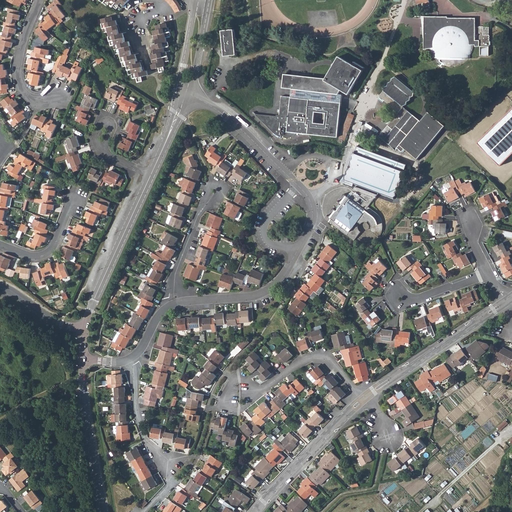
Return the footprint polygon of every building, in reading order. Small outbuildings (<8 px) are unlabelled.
[(55,4),(48,9),(52,15),(56,20),(59,18),(61,20),(65,17),(59,10),(63,7),(57,0),(55,0),(53,2),(54,3),(55,4)] [(125,5),(129,8),(132,4),(128,1),(129,0),(96,0),(99,1),(99,0),(103,0),(108,4),(110,1),(118,7),(120,4),(124,7),(125,5)] [(166,0),(167,0),(169,2),(171,5),(173,8),(174,11),(181,9),(180,5),(178,2),(176,0),(166,0)] [(18,16),(20,12),(8,9),(6,13),(9,14),(6,23),(14,26),(16,20),(19,21),(20,16),(18,16)] [(117,14),(96,20),(97,24),(101,23),(105,37),(108,36),(111,46),(114,45),(118,58),(121,57),(124,66),(127,66),(130,74),(133,73),(135,78),(136,77),(137,82),(142,81),(140,76),(147,74),(146,70),(143,70),(140,62),(137,62),(135,53),(132,54),(127,41),(124,42),(121,32),(118,33),(115,21),(118,20),(117,14)] [(46,21),(42,24),(47,31),(55,24),(56,26),(59,24),(59,23),(56,20),(52,15),(49,17),(49,16),(44,19),(46,21)] [(426,17),(426,50),(429,50),(430,52),(431,55),(432,57),(432,60),(450,59),(471,59),(471,56),(473,54),(474,51),(474,48),(474,45),(477,45),(477,47),(488,46),(489,45),(489,36),(488,35),(488,28),(487,27),(483,27),(482,26),(478,26),(478,33),(478,34),(479,34),(480,34),(480,35),(479,36),(479,40),(477,40),(477,18),(451,18),(450,17),(426,17)] [(149,64),(150,69),(157,67),(158,72),(163,71),(162,66),(164,66),(163,61),(166,60),(164,51),(168,50),(165,36),(168,36),(167,26),(170,25),(170,21),(156,24),(157,28),(153,29),(155,38),(151,39),(154,53),(150,54),(152,63),(149,64)] [(14,29),(15,26),(14,26),(6,23),(3,23),(2,26),(5,27),(2,37),(10,39),(12,34),(14,35),(16,30),(14,29)] [(49,40),(53,37),(49,34),(47,31),(42,24),(41,24),(38,26),(40,28),(36,31),(44,43),(48,40),(49,40)] [(222,32),(224,57),(237,56),(234,31),(222,32)] [(10,43),(11,40),(10,39),(2,37),(0,36),(0,39),(1,40),(0,42),(0,51),(6,53),(7,53),(8,47),(11,48),(12,44),(10,43)] [(32,52),(31,56),(44,59),(45,59),(45,56),(48,56),(50,50),(36,47),(35,53),(32,52)] [(71,70),(62,66),(63,64),(64,63),(66,58),(65,57),(69,50),(65,48),(62,56),(59,62),(54,73),(58,75),(57,76),(61,78),(62,76),(68,78),(71,70)] [(43,63),(44,59),(31,56),(31,59),(29,58),(28,64),(31,64),(29,70),(31,70),(38,72),(40,62),(43,63)] [(325,79),(324,81),(340,90),(348,95),(362,71),(338,57),(325,79)] [(75,69),(72,68),(71,70),(68,78),(67,80),(70,82),(71,79),(76,82),(82,69),(77,66),(75,69)] [(43,77),(44,73),(38,72),(31,70),(30,74),(28,73),(27,78),(30,79),(29,84),(38,86),(40,76),(43,77)] [(342,95),(338,95),(340,90),(324,81),(325,79),(283,74),(282,88),(292,89),(291,96),(291,98),(327,102),(333,103),(334,99),(341,101),(342,95)] [(385,91),(379,97),(399,113),(388,127),(379,137),(396,152),(398,150),(403,154),(405,151),(417,160),(445,127),(428,113),(421,122),(403,107),(404,106),(406,105),(407,102),(410,101),(411,98),(414,96),(414,93),(415,92),(396,77),(395,78),(392,79),(391,83),(388,84),(388,87),(385,88),(385,91)] [(116,97),(120,99),(121,96),(122,94),(123,92),(123,91),(111,85),(109,88),(104,98),(114,102),(115,99),(116,97)] [(275,134),(277,135),(279,136),(281,137),(281,136),(284,137),(284,138),(288,137),(292,137),(295,135),(296,133),(309,135),(337,138),(341,103),(341,101),(334,99),(333,103),(327,102),(291,98),(291,96),(281,95),(279,116),(276,115),(276,117),(253,114),(264,124),(271,131),(275,134)] [(84,100),(80,108),(86,111),(88,107),(90,108),(93,110),(98,100),(88,96),(86,101),(84,100)] [(130,99),(129,99),(121,96),(120,99),(119,101),(118,102),(121,104),(120,106),(119,109),(128,114),(130,110),(134,112),(138,104),(134,102),(134,101),(130,99)] [(12,99),(10,101),(4,105),(2,107),(4,110),(7,108),(13,116),(20,111),(16,106),(18,105),(15,101),(14,102),(12,99)] [(85,114),(86,111),(80,108),(77,106),(75,109),(79,111),(76,116),(78,117),(76,122),(85,126),(90,117),(87,115),(85,114)] [(24,112),(22,109),(20,111),(13,116),(11,118),(13,121),(11,123),(14,127),(25,118),(22,114),(24,112)] [(511,109),(477,143),(499,166),(511,154),(511,109)] [(339,140),(340,141),(343,142),(344,142),(354,115),(348,113),(339,140)] [(40,118),(35,116),(32,124),(41,128),(40,130),(44,132),(48,121),(45,120),(46,118),(41,116),(40,118)] [(52,121),(49,120),(48,121),(44,132),(47,133),(45,136),(50,138),(56,126),(51,123),(52,121)] [(130,134),(128,137),(135,141),(139,133),(140,133),(142,128),(129,122),(124,132),(128,133),(130,134)] [(66,149),(68,154),(71,153),(73,152),(75,152),(74,148),(75,147),(79,146),(76,136),(65,140),(68,148),(66,149)] [(132,149),(135,141),(128,137),(127,140),(125,140),(121,138),(117,148),(127,152),(129,148),(132,149)] [(217,163),(220,166),(223,161),(227,155),(211,145),(205,155),(209,157),(208,159),(216,164),(217,163)] [(345,181),(356,186),(347,197),(344,194),(338,202),(342,204),(340,206),(339,205),(337,208),(338,209),(337,211),(333,208),(327,216),(331,219),(328,222),(353,241),(360,232),(359,230),(358,228),(357,226),(357,225),(358,223),(359,222),(360,223),(361,222),(362,222),(363,221),(364,221),(365,221),(366,221),(368,222),(369,220),(370,221),(371,223),(371,224),(372,226),(372,227),(371,229),(370,230),(379,237),(382,233),(383,228),(383,222),(381,217),(378,213),(369,206),(377,197),(379,194),(394,200),(394,199),(396,196),(397,192),(399,189),(399,185),(402,182),(402,178),(404,175),(404,172),(406,166),(357,148),(356,150),(355,150),(354,152),(355,152),(355,153),(355,154),(352,157),(353,160),(351,162),(351,165),(349,167),(349,169),(347,172),(347,175),(345,177),(345,180),(345,181)] [(78,154),(75,156),(73,152),(71,153),(68,154),(56,159),(57,162),(66,159),(68,164),(70,163),(72,168),(82,164),(78,154)] [(30,172),(35,164),(20,156),(18,160),(15,159),(13,162),(14,163),(21,167),(30,172)] [(189,175),(188,179),(196,182),(198,183),(199,179),(198,179),(201,171),(196,169),(198,165),(195,159),(194,160),(192,156),(183,160),(185,163),(186,164),(187,166),(186,171),(189,172),(188,175),(189,175)] [(243,162),(240,160),(236,167),(232,172),(235,174),(235,175),(242,180),(248,172),(240,167),(243,162)] [(227,173),(230,176),(232,172),(236,167),(232,165),(231,166),(223,161),(220,166),(218,169),(226,174),(227,173)] [(16,176),(21,167),(14,163),(11,168),(9,166),(7,170),(9,172),(7,175),(17,180),(18,177),(16,176)] [(91,182),(99,186),(101,181),(102,179),(99,177),(100,176),(101,172),(92,167),(87,177),(92,180),(91,182)] [(110,171),(109,174),(105,172),(104,174),(103,177),(102,179),(101,181),(109,185),(111,183),(115,185),(120,175),(110,171)] [(191,193),(196,182),(188,179),(186,178),(183,186),(181,189),(184,190),(191,193)] [(460,179),(456,182),(458,185),(461,191),(461,192),(462,193),(465,191),(466,193),(467,196),(477,191),(472,182),(467,184),(466,182),(463,184),(460,179)] [(457,192),(461,191),(458,185),(456,182),(451,184),(453,188),(450,189),(449,187),(446,189),(445,189),(450,201),(460,197),(458,194),(457,192)] [(0,188),(0,192),(11,194),(11,191),(17,192),(18,187),(2,183),(1,188),(0,188)] [(44,190),(42,200),(51,202),(52,196),(54,197),(55,192),(54,192),(54,188),(43,186),(42,189),(44,190)] [(238,192),(234,199),(244,205),(248,197),(247,196),(248,193),(239,188),(237,191),(238,192)] [(193,197),(194,194),(191,193),(184,190),(183,193),(181,192),(178,200),(188,204),(189,205),(192,197),(193,197)] [(13,199),(14,195),(11,194),(0,192),(0,206),(5,208),(7,197),(13,199)] [(491,205),(492,208),(494,208),(496,207),(502,204),(501,201),(499,203),(494,192),(489,195),(482,198),(486,208),(489,206),(491,205)] [(51,205),(52,202),(51,202),(42,200),(40,200),(40,203),(42,204),(40,214),(48,216),(49,210),(52,211),(53,206),(51,205)] [(186,208),(188,204),(178,200),(176,204),(171,202),(170,204),(169,205),(168,206),(169,208),(168,210),(172,212),(176,214),(182,216),(185,208),(186,208)] [(91,205),(90,208),(101,213),(102,213),(103,210),(107,211),(108,206),(96,201),(94,206),(91,205)] [(225,213),(235,218),(236,218),(238,219),(239,219),(242,213),(242,212),(239,210),(241,207),(230,201),(228,205),(229,206),(225,213)] [(509,207),(506,202),(502,204),(496,207),(497,210),(496,211),(493,212),(497,221),(507,217),(505,212),(507,211),(505,208),(509,207)] [(430,219),(431,219),(438,220),(438,216),(440,216),(443,216),(444,205),(433,205),(433,210),(430,210),(430,214),(424,214),(424,219),(430,219)] [(99,216),(101,213),(90,208),(88,212),(87,211),(85,216),(88,217),(85,222),(93,225),(97,215),(99,216)] [(171,215),(170,215),(167,222),(167,223),(170,224),(180,229),(183,221),(185,222),(187,218),(182,216),(176,214),(175,217),(173,216),(171,215)] [(211,228),(210,231),(218,235),(219,235),(221,231),(219,230),(223,218),(215,215),(211,214),(207,226),(211,228)] [(33,222),(31,228),(35,230),(46,234),(47,231),(45,230),(47,225),(38,221),(34,220),(35,216),(31,215),(29,220),(30,221),(33,222)] [(443,223),(442,220),(440,220),(438,220),(431,219),(431,225),(430,225),(430,228),(431,230),(431,234),(432,235),(437,235),(437,234),(447,234),(447,223),(444,223),(443,223)] [(74,227),(72,231),(84,235),(85,235),(86,232),(89,233),(91,228),(78,223),(76,228),(74,227)] [(46,234),(35,230),(34,233),(36,234),(34,240),(30,238),(28,242),(27,242),(26,246),(34,249),(36,245),(40,247),(42,242),(44,243),(46,238),(45,237),(46,234)] [(82,238),(84,235),(72,231),(71,234),(70,233),(68,238),(70,239),(68,244),(76,247),(78,248),(80,249),(84,239),(82,238)] [(162,239),(160,242),(164,244),(173,249),(175,246),(173,245),(177,239),(165,231),(161,238),(162,239)] [(206,234),(201,247),(210,250),(213,251),(218,239),(217,238),(218,235),(210,231),(209,231),(207,235),(206,234)] [(445,249),(449,258),(453,256),(456,254),(454,251),(456,250),(459,248),(454,239),(445,244),(447,248),(445,249)] [(504,254),(506,257),(511,254),(511,253),(511,251),(509,245),(507,246),(504,242),(495,247),(500,256),(503,254),(504,254)] [(76,251),(78,248),(76,247),(68,244),(67,243),(66,247),(64,246),(62,251),(64,252),(62,257),(70,260),(74,261),(75,258),(75,256),(72,255),(74,250),(76,251)] [(427,254),(431,252),(427,243),(422,246),(427,254)] [(171,259),(175,251),(173,249),(164,244),(162,248),(164,250),(162,254),(161,254),(158,252),(156,255),(167,262),(169,258),(171,259)] [(328,246),(318,257),(321,259),(330,267),(335,261),(333,259),(337,253),(328,246)] [(206,259),(210,250),(201,247),(197,256),(198,256),(197,260),(196,263),(205,267),(206,263),(207,260),(206,259)] [(14,260),(16,257),(5,252),(3,256),(1,255),(0,254),(0,270),(4,272),(5,268),(8,269),(8,268),(12,259),(14,260)] [(461,255),(459,252),(458,253),(456,254),(453,256),(457,264),(459,263),(461,267),(470,262),(465,253),(463,255),(461,255)] [(165,265),(167,262),(156,255),(153,254),(152,257),(157,260),(158,261),(153,269),(162,274),(166,266),(165,265)] [(511,256),(511,254),(506,257),(504,258),(505,261),(504,262),(501,263),(505,273),(511,269),(511,256)] [(409,268),(411,270),(413,269),(414,267),(417,265),(411,258),(409,260),(406,256),(398,264),(405,271),(407,269),(409,268)] [(320,279),(330,267),(321,259),(311,271),(316,275),(320,279)] [(369,263),(365,267),(371,273),(374,275),(376,273),(377,274),(379,276),(387,268),(377,259),(374,263),(371,266),(369,263)] [(59,261),(55,263),(59,273),(61,278),(69,275),(64,262),(60,264),(59,261)] [(55,274),(59,273),(55,263),(55,262),(51,263),(51,262),(46,264),(47,266),(42,268),(45,276),(55,272),(55,274)] [(426,269),(420,262),(417,265),(414,267),(417,270),(415,271),(413,274),(422,284),(432,275),(429,273),(428,274),(425,271),(426,269)] [(447,273),(441,262),(438,263),(445,274),(447,273)] [(205,267),(196,263),(194,266),(189,264),(184,277),(196,282),(201,269),(203,270),(205,267)] [(16,271),(22,272),(21,277),(30,279),(31,269),(18,266),(16,271)] [(39,286),(47,282),(45,276),(42,268),(41,267),(37,268),(38,271),(34,273),(39,286)] [(16,271),(8,268),(8,269),(6,274),(13,277),(16,271)] [(158,283),(163,274),(162,274),(153,269),(152,268),(147,276),(149,277),(146,281),(147,281),(155,286),(157,282),(158,283)] [(265,274),(253,270),(251,277),(249,282),(253,284),(254,283),(261,285),(265,274)] [(244,284),(247,286),(249,282),(251,277),(247,275),(246,277),(237,273),(235,279),(234,282),(243,286),(244,284)] [(374,280),(377,278),(375,276),(374,275),(371,273),(365,279),(367,281),(364,284),(371,292),(378,284),(376,282),(374,280)] [(224,287),(231,290),(234,282),(235,279),(223,274),(219,286),(223,288),(224,287)] [(320,288),(324,282),(320,279),(316,275),(306,286),(316,295),(318,296),(322,290),(320,288)] [(157,292),(159,288),(155,286),(147,281),(145,285),(146,285),(143,292),(142,292),(139,297),(142,298),(151,303),(153,298),(152,297),(156,291),(157,292)] [(311,301),(316,295),(306,286),(305,285),(295,297),(297,299),(304,304),(309,299),(311,301)] [(464,300),(461,301),(464,309),(465,312),(470,310),(469,307),(472,305),(471,303),(480,299),(477,290),(472,292),(472,291),(462,295),(464,298),(464,300)] [(341,303),(344,305),(346,300),(344,298),(339,294),(336,296),(342,301),(341,303)] [(455,312),(464,309),(461,301),(458,302),(457,300),(456,297),(446,301),(450,311),(454,309),(455,312)] [(141,306),(136,315),(142,318),(144,319),(145,319),(149,311),(148,310),(150,307),(151,308),(153,304),(151,303),(142,298),(140,302),(142,303),(140,306),(141,306)] [(297,318),(306,306),(304,304),(297,299),(288,311),(297,318)] [(355,313),(361,320),(366,315),(364,312),(366,311),(368,308),(362,300),(354,307),(356,311),(355,313)] [(432,314),(429,316),(430,318),(430,320),(431,323),(440,320),(439,318),(443,316),(440,306),(430,310),(431,313),(432,314)] [(249,322),(253,321),(253,314),(252,311),(249,311),(249,312),(240,313),(240,314),(241,324),(249,324),(249,322)] [(120,328),(118,332),(130,338),(131,339),(137,329),(142,321),(144,319),(142,318),(136,315),(134,313),(132,316),(133,316),(129,324),(127,323),(123,330),(120,328)] [(224,324),(228,324),(227,316),(227,313),(223,313),(223,314),(215,315),(215,317),(215,326),(224,326),(224,324)] [(237,325),(241,324),(240,314),(236,314),(236,315),(227,316),(228,324),(228,327),(237,327),(237,325)] [(369,317),(366,315),(361,320),(367,327),(368,325),(372,329),(380,322),(373,314),(370,316),(369,317)] [(424,331),(433,327),(431,323),(430,320),(427,321),(426,320),(425,316),(415,320),(419,330),(423,328),(424,331)] [(212,329),(216,328),(215,326),(215,317),(211,318),(211,319),(202,319),(203,329),(203,331),(212,330),(212,329)] [(177,331),(186,331),(190,330),(190,329),(190,328),(189,319),(189,318),(185,318),(185,319),(176,320),(177,331)] [(198,318),(189,319),(190,328),(190,329),(199,328),(199,329),(203,329),(202,319),(199,320),(198,318)] [(389,348),(394,349),(396,336),(392,336),(393,334),(393,331),(383,329),(382,333),(379,333),(377,335),(376,342),(381,342),(381,340),(386,340),(385,343),(390,344),(389,348)] [(312,332),(308,333),(309,338),(311,342),(315,341),(315,342),(324,339),(321,330),(312,333),(312,332)] [(111,345),(120,350),(122,347),(124,348),(130,338),(118,332),(117,331),(111,340),(113,341),(111,345)] [(399,337),(396,336),(394,349),(399,349),(400,345),(404,346),(404,343),(409,343),(410,333),(400,332),(400,335),(399,337)] [(169,349),(172,337),(164,334),(160,333),(157,346),(162,347),(161,351),(172,354),(175,355),(175,353),(175,351),(169,349)] [(340,347),(341,351),(353,348),(353,346),(352,343),(351,344),(348,335),(345,336),(344,333),(332,336),(335,348),(340,347)] [(309,348),(312,347),(311,342),(309,338),(305,339),(306,340),(297,343),(300,352),(309,349),(309,348)] [(470,347),(466,350),(471,356),(474,359),(477,357),(484,352),(482,351),(487,347),(492,343),(489,340),(482,338),(480,339),(474,344),(475,345),(471,348),(470,347)] [(241,351),(248,343),(247,341),(242,342),(240,342),(236,346),(241,351)] [(343,354),(346,368),(353,366),(358,365),(357,361),(362,360),(359,346),(358,347),(353,348),(341,351),(340,351),(341,355),(343,354)] [(511,349),(505,346),(505,347),(501,354),(500,356),(511,362),(511,349)] [(459,366),(471,356),(466,350),(464,347),(457,353),(457,352),(448,359),(455,367),(458,364),(459,366)] [(274,353),(272,355),(281,364),(284,362),(285,363),(291,356),(285,350),(278,356),(277,355),(274,353)] [(169,367),(172,354),(161,351),(160,351),(156,364),(155,363),(154,367),(157,367),(166,370),(171,372),(172,368),(169,367)] [(211,359),(208,362),(217,368),(219,365),(218,365),(221,361),(223,358),(214,351),(209,358),(211,359)] [(247,369),(251,374),(256,369),(263,363),(253,353),(245,361),(250,366),(247,369)] [(383,368),(386,366),(383,363),(383,362),(381,360),(378,361),(383,368)] [(212,374),(217,368),(208,362),(208,361),(203,367),(205,369),(206,370),(202,375),(211,382),(215,377),(212,374)] [(269,367),(264,362),(263,363),(256,369),(261,375),(257,378),(262,382),(271,374),(267,369),(269,367)] [(358,383),(360,383),(368,381),(367,377),(368,377),(365,363),(358,365),(353,366),(356,380),(357,379),(358,383)] [(439,366),(431,371),(437,381),(440,379),(441,381),(453,373),(446,363),(440,367),(439,366)] [(486,363),(481,368),(484,371),(486,374),(489,367),(486,363)] [(166,370),(157,367),(156,371),(155,371),(151,384),(152,384),(162,387),(163,387),(167,375),(165,374),(166,370)] [(315,382),(318,385),(325,378),(323,376),(324,375),(317,368),(314,370),(310,374),(316,381),(315,382)] [(435,384),(438,382),(437,381),(431,371),(430,370),(425,372),(427,374),(423,376),(420,378),(416,381),(422,390),(428,385),(432,390),(437,387),(435,384)] [(104,374),(104,387),(113,387),(120,387),(120,383),(121,383),(121,373),(116,374),(116,371),(107,371),(107,374),(104,374)] [(207,387),(211,382),(202,375),(199,380),(197,379),(195,377),(190,383),(199,391),(204,385),(207,387)] [(325,384),(331,391),(335,387),(338,385),(332,377),(331,378),(328,376),(325,378),(318,385),(321,388),(325,384)] [(181,380),(178,383),(186,389),(188,386),(181,380)] [(301,392),(304,390),(297,381),(294,384),(301,392)] [(162,387),(152,384),(151,388),(146,386),(142,399),(143,399),(142,404),(147,405),(154,406),(156,398),(159,399),(162,391),(161,391),(162,387)] [(285,386),(280,390),(288,399),(289,400),(291,402),(301,392),(294,384),(288,389),(285,386)] [(110,397),(110,401),(113,401),(123,400),(123,396),(124,396),(123,387),(120,387),(113,387),(114,397),(110,397)] [(338,402),(339,401),(345,396),(339,388),(338,389),(335,387),(331,391),(328,393),(331,396),(332,395),(338,402)] [(403,389),(389,398),(393,403),(398,400),(401,405),(403,408),(412,402),(403,389)] [(265,394),(269,400),(276,396),(271,390),(265,394)] [(283,402),(288,399),(280,390),(275,394),(278,397),(272,402),(280,411),(286,406),(284,404),(283,402)] [(202,402),(204,396),(193,394),(191,399),(190,399),(187,398),(185,406),(196,409),(198,401),(202,402)] [(338,402),(332,395),(331,396),(329,398),(335,404),(338,402)] [(114,404),(115,414),(125,413),(124,404),(123,404),(123,400),(113,401),(113,404),(114,404)] [(273,416),(280,411),(272,402),(266,407),(264,404),(259,408),(266,417),(271,413),(272,414),(273,416)] [(412,402),(403,408),(409,416),(404,420),(407,424),(421,415),(412,402)] [(195,416),(196,409),(185,406),(184,414),(187,415),(189,415),(187,420),(198,423),(199,417),(195,416)] [(308,419),(305,422),(312,429),(315,426),(316,427),(323,421),(317,415),(321,412),(316,407),(313,411),(316,414),(309,420),(308,419)] [(262,420),(266,417),(259,408),(254,412),(257,415),(251,420),(253,422),(259,428),(264,423),(263,422),(262,420)] [(115,422),(115,426),(127,425),(127,421),(125,421),(125,413),(115,414),(113,414),(114,422),(115,422)] [(221,419),(213,417),(210,432),(223,435),(224,429),(225,424),(220,423),(221,419)] [(410,426),(412,431),(432,424),(434,418),(410,426)] [(508,419),(499,426),(502,429),(510,422),(508,419)] [(255,436),(261,431),(259,428),(253,422),(247,427),(244,424),(240,428),(248,437),(252,433),(253,434),(255,436)] [(309,432),(312,429),(305,422),(302,425),(303,426),(297,433),(303,439),(310,433),(309,432)] [(127,433),(127,425),(115,426),(116,433),(114,434),(115,441),(129,440),(129,433),(127,433)] [(353,439),(355,442),(362,438),(364,437),(363,433),(361,434),(359,431),(357,427),(348,432),(352,440),(353,439)] [(160,438),(163,439),(165,433),(165,430),(161,429),(161,430),(152,428),(150,438),(159,440),(160,438)] [(233,431),(224,429),(223,435),(222,440),(230,442),(229,445),(234,446),(237,436),(232,434),(233,431)] [(172,443),(176,444),(177,439),(179,431),(175,430),(174,435),(165,433),(163,439),(162,442),(172,444),(172,443)] [(278,441),(274,445),(282,452),(284,449),(289,454),(296,447),(294,445),(297,443),(289,435),(280,444),(278,441)] [(414,444),(411,447),(417,454),(420,452),(419,451),(426,444),(420,437),(413,443),(414,444)] [(364,443),(362,438),(355,442),(352,444),(356,452),(358,451),(360,454),(369,449),(367,445),(365,446),(364,443)] [(186,441),(177,439),(176,444),(175,448),(184,450),(184,449),(188,450),(190,440),(186,439),(186,441)] [(274,450),(264,460),(272,467),(272,468),(275,465),(276,466),(283,459),(279,454),(282,452),(274,445),(271,448),(274,450)] [(125,452),(130,461),(131,461),(140,456),(141,455),(138,450),(137,450),(135,447),(125,452)] [(407,448),(400,454),(401,455),(406,461),(413,456),(414,457),(417,454),(411,447),(408,449),(407,448)] [(371,452),(369,449),(360,454),(361,457),(360,458),(364,465),(374,460),(372,457),(370,453),(371,452)] [(7,456),(3,459),(6,463),(5,464),(5,466),(5,467),(2,470),(6,476),(10,473),(11,474),(15,471),(14,469),(16,467),(17,465),(12,459),(14,457),(11,453),(7,456)] [(327,458),(321,466),(328,472),(329,473),(331,471),(333,472),(342,461),(333,453),(328,459),(327,458)] [(217,470),(222,463),(217,459),(211,455),(206,463),(207,464),(203,470),(211,475),(212,476),(216,470),(217,470)] [(404,465),(407,463),(406,461),(401,455),(398,458),(397,457),(390,463),(396,470),(403,464),(404,465)] [(131,461),(137,471),(146,466),(148,465),(146,461),(144,462),(140,456),(131,461)] [(267,472),(272,467),(264,460),(263,459),(254,468),(255,470),(253,472),(253,473),(260,480),(261,480),(268,473),(267,472)] [(319,483),(328,472),(321,466),(319,464),(314,470),(313,469),(306,477),(313,483),(315,484),(317,482),(319,483)] [(151,476),(146,466),(137,471),(142,481),(151,476)] [(29,476),(24,468),(9,480),(14,487),(15,486),(16,487),(16,489),(18,492),(25,486),(22,482),(29,476)] [(208,478),(211,475),(203,470),(202,469),(200,472),(199,472),(194,480),(200,484),(202,485),(207,477),(208,478)] [(257,482),(260,480),(253,473),(250,476),(251,477),(245,483),(251,490),(258,483),(257,482)] [(156,481),(153,475),(151,476),(142,481),(138,483),(143,491),(145,489),(146,490),(156,485),(154,481),(156,481)] [(311,486),(313,483),(306,477),(302,482),(304,484),(302,486),(297,492),(305,499),(310,494),(315,497),(318,493),(314,489),(311,486)] [(195,492),(200,484),(194,480),(192,479),(187,487),(187,488),(186,490),(191,494),(194,496),(196,493),(195,492)] [(189,497),(191,494),(186,490),(182,488),(180,491),(179,491),(174,499),(183,504),(188,497),(189,497)] [(226,496),(223,500),(227,503),(235,509),(241,502),(246,505),(249,501),(235,489),(228,497),(226,496)] [(33,490),(24,497),(34,509),(42,503),(33,490)] [(291,501),(285,508),(289,511),(299,511),(307,504),(297,496),(292,501),(291,501)] [(165,509),(162,511),(177,511),(178,511),(179,511),(182,508),(171,501),(166,510),(165,509)] [(232,511),(235,509),(227,503),(225,506),(226,507),(222,511),(232,511)]
